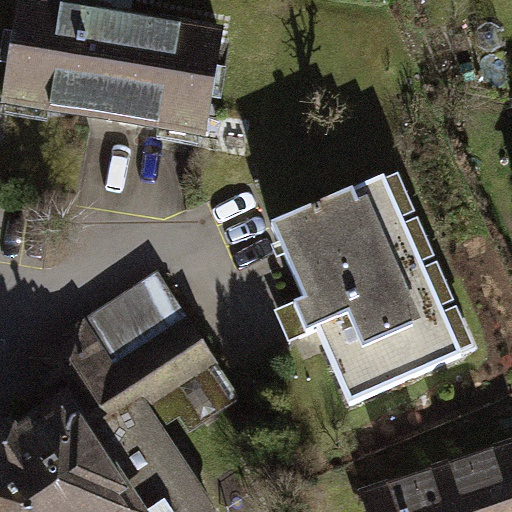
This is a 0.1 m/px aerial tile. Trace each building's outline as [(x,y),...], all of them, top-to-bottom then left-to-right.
[(219,38),(23,5),(7,104),(202,136),(219,38)] [(462,355),(383,174),(270,222),(304,301),(286,309),(299,339),(318,330),(350,403),(462,355)] [(160,277),(81,327),(111,372),(187,322),(160,277)] [(214,511),(215,509),(143,408),(213,361),(187,322),(111,372),(81,327),(30,361),(60,405),(0,445),(0,511),(214,511)] [(511,511),(511,452),(365,498),(369,511),(511,511)]
